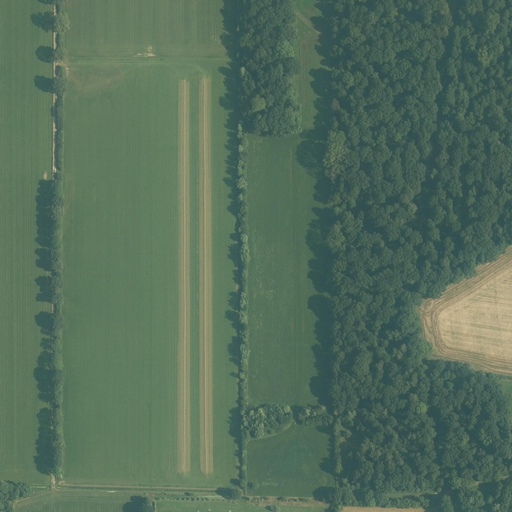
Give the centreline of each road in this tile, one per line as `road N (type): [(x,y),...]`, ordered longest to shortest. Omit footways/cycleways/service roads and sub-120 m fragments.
road 1 (track): [(55,0),(52,490)]
road 2 (track): [(447,0),(422,315),(426,357)]
